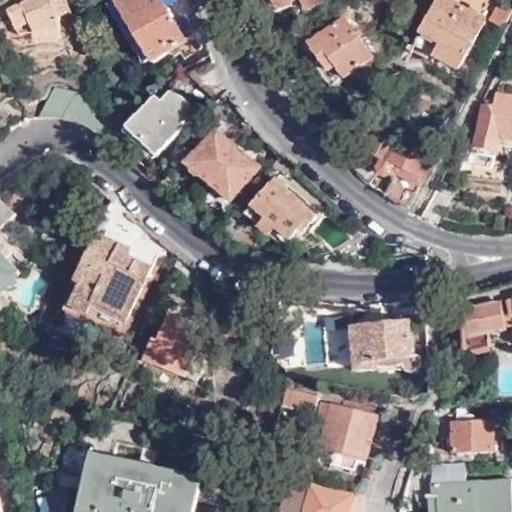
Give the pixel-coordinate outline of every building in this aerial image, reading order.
[(19,34),(33,33),(60,32),(58,16),(71,11),(65,0),(26,0),(7,8),(19,34)] [(115,0),(153,59),(201,29),(190,0),(115,0)] [(298,16),(329,3),(327,0),(272,0),(277,9),(284,11),(294,7),(298,16)] [(457,69),(484,19),(449,0),(435,0),(412,45),(457,69)] [(484,19),(503,29),(510,15),(492,6),(484,19)] [(371,57),(342,21),(309,42),(326,67),(334,62),(344,76),(371,57)] [(247,33),(256,56),(275,44),(264,24),(247,33)] [(60,32),(33,33),(34,40),(60,39),(60,32)] [(275,87),(285,100),(299,88),(288,76),(275,87)] [(101,136),(117,117),(123,110),(64,83),(36,115),(43,114),(69,116),(81,120),(89,125),(101,136)] [(101,136),(114,148),(132,129),(159,154),(197,111),(174,90),(162,102),(153,96),(127,125),(117,117),(101,136)] [(478,132),(466,130),(457,149),(472,152),(472,147),(496,152),(496,145),(508,147),(510,140),(511,140),(511,97),(496,94),(493,107),(483,105),(478,132)] [(408,210),(436,157),(394,133),(399,124),(375,112),(360,146),(369,152),(356,173),(368,183),(378,168),(382,173),(385,175),(393,173),(393,182),(386,195),(408,210)] [(325,145),(343,127),(334,118),(316,136),(325,145)] [(231,199),(260,165),(215,129),(187,163),(231,199)] [(477,153),(473,168),(493,172),(496,156),(477,153)] [(283,170),(289,164),(281,156),(275,163),(283,170)] [(305,228),(318,213),(276,178),(245,213),(269,233),(272,229),(287,241),(301,225),(305,228)] [(452,192),(438,185),(422,215),(437,223),(452,192)] [(0,227),(13,215),(0,201),(0,227)] [(133,250),(97,234),(76,283),(81,286),(71,308),(90,315),(96,303),(131,320),(154,268),(129,257),(133,250)] [(0,288),(3,285),(6,288),(16,277),(14,275),(16,273),(0,256),(0,245),(0,288)] [(507,331),(502,301),(459,307),(465,338),(507,331)] [(186,374),(202,332),(185,325),(188,319),(169,312),(158,340),(153,339),(146,359),(186,374)] [(413,357),(410,320),(352,326),(356,371),(405,367),(410,372),(420,371),(423,363),(422,356),(413,357)] [(316,410),(319,394),(293,389),(289,404),(316,410)] [(366,455),(376,415),(321,401),(316,424),(327,427),(319,455),(357,465),(359,454),(366,455)] [(494,451),(494,421),(452,421),(454,452),(494,451)] [(192,511),(201,471),(92,447),(76,511),(192,511)] [(349,511),(351,506),(360,508),(364,493),(314,483),(291,476),(285,500),(281,511),(349,511)] [(511,511),(511,479),(432,482),(432,495),(415,496),(419,508),(437,506),(437,511),(511,511)]
